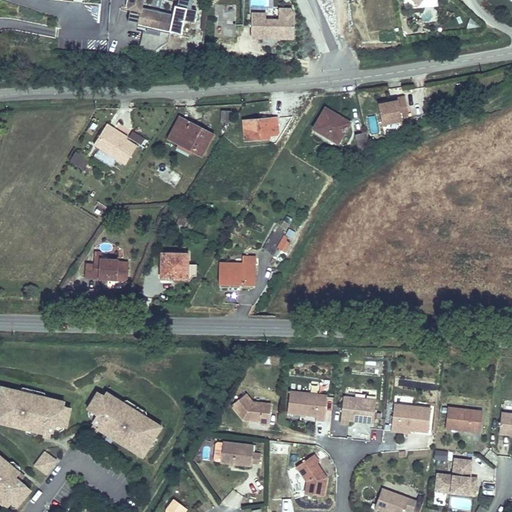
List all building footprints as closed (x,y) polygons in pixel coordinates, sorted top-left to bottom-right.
[(176,31),(182,6),(187,7),(188,0),(174,0),(173,4),(172,4),(170,12),(137,4),(138,0),(125,0),(125,5),(126,6),(123,19),(134,21),(134,24),(144,26),(156,29),(165,31),(166,29),(176,31)] [(222,36),(235,37),(237,5),(224,5),(222,36)] [(294,39),(295,15),(292,10),(281,9),(281,21),(266,20),(267,14),(252,14),(251,38),(294,39)] [(167,48),(167,33),(142,32),(142,47),(167,48)] [(379,100),(382,122),(408,118),(404,96),(379,100)] [(326,107),(313,128),(337,143),(350,121),(326,107)] [(220,110),(220,121),(232,121),(232,110),(220,110)] [(172,139),(197,154),(209,135),(177,115),(163,138),(171,142),(172,139)] [(244,138),(279,137),(278,119),(251,120),(251,123),(243,124),(244,138)] [(94,146),(126,167),(138,149),(126,141),(128,138),(105,126),(94,146)] [(353,132),(357,150),(369,147),(366,130),(353,132)] [(128,138),(141,145),(145,138),(132,131),(128,138)] [(69,161),(83,169),(89,158),(75,150),(69,161)] [(285,230),(287,228),(276,220),(258,242),(269,251),(274,244),(281,249),(289,240),(286,238),(289,233),(285,230)] [(81,280),(121,282),(123,263),(112,263),(112,259),(100,259),(99,253),(91,253),(91,268),(81,268),(81,280)] [(163,255),(164,282),(187,282),(189,257),(163,255)] [(217,264),(216,283),(254,284),(254,259),(240,258),(240,265),(217,264)] [(63,428),(67,409),(60,408),(61,403),(42,399),(17,393),(0,389),(0,425),(23,431),(35,434),(41,435),(42,432),(48,433),(50,434),(50,432),(52,426),(61,428),(63,428)] [(42,396),(41,394),(20,389),(18,391),(17,393),(42,399),(42,396)] [(326,421),(329,396),(292,391),(289,412),(318,416),(317,420),(326,421)] [(152,438),(159,427),(142,417),(120,404),(103,393),(101,397),(94,393),(84,410),(94,416),(91,421),(90,423),(91,424),(97,427),(95,430),(101,433),(111,440),(137,455),(142,446),(146,448),(152,438)] [(267,429),(273,407),(255,402),(249,394),(233,404),(242,420),(260,424),(259,427),(267,429)] [(343,397),(340,423),(349,424),(349,421),(374,423),(376,401),(343,397)] [(143,415),(143,412),(124,401),(121,401),(120,404),(142,417),(143,415)] [(428,433),(431,408),(395,404),(391,431),(399,432),(399,429),(411,431),(428,433)] [(480,433),(483,411),(449,407),(447,429),(480,433)] [(91,421),(94,416),(84,410),(86,411),(85,414),(86,418),(90,420),(91,421)] [(511,414),(502,413),(500,436),(511,436),(511,414)] [(95,430),(97,427),(91,424),(88,429),(94,432),(95,430)] [(111,440),(101,433),(99,435),(100,438),(107,442),(110,442),(111,440)] [(150,449),(154,441),(154,439),(152,438),(146,448),(147,448),(150,449)] [(253,451),(262,452),(264,444),(255,442),(253,451)] [(142,456),(147,448),(146,448),(142,446),(137,455),(140,457),(142,456)] [(215,446),(212,466),(221,467),(226,468),(243,470),(243,467),(251,468),(252,458),(245,457),(246,450),(215,446)] [(450,461),(451,452),(435,450),(434,459),(450,461)] [(44,475),(52,465),(47,461),(49,459),(42,454),(33,467),(44,475)] [(298,486),(296,496),(315,500),(319,482),(309,467),(311,466),(306,458),(288,471),(298,486)] [(8,467),(0,460),(0,506),(4,510),(7,507),(11,502),(16,507),(29,492),(19,484),(13,479),(17,474),(8,467)] [(470,479),(463,478),(464,474),(467,475),(471,472),(472,462),(455,460),(453,476),(437,474),(436,485),(444,486),(443,493),(475,496),(477,479),(470,479)] [(18,469),(12,465),(9,465),(8,467),(17,474),(18,472),(18,469)] [(19,484),(23,479),(17,474),(13,479),(19,484)] [(407,511),(412,511),(416,502),(382,489),(374,510),(380,511),(404,511),(405,511),(407,511)] [(165,511),(183,511),(186,509),(173,499),(166,509),(165,511)]
